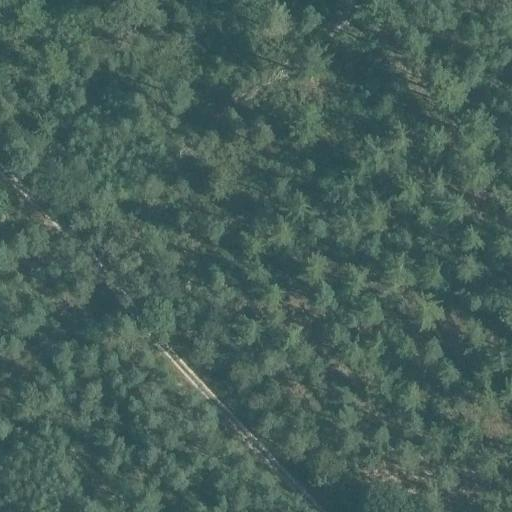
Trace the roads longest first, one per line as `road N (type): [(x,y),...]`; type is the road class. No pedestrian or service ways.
road 1 (track): [(320,511),(181,366),(115,282),(0,168)]
road 2 (track): [(115,282),(0,398)]
